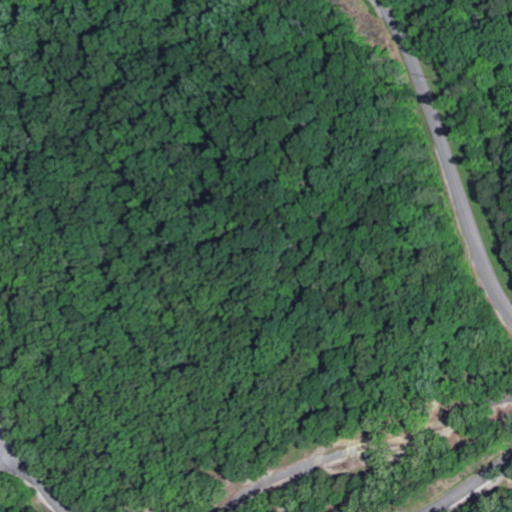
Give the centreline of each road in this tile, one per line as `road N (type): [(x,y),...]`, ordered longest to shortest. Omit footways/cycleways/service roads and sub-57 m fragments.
road 1 (residential): [(511,313),(488,278),(420,76),(382,0)]
road 2 (residential): [(511,400),(277,478),(224,511)]
